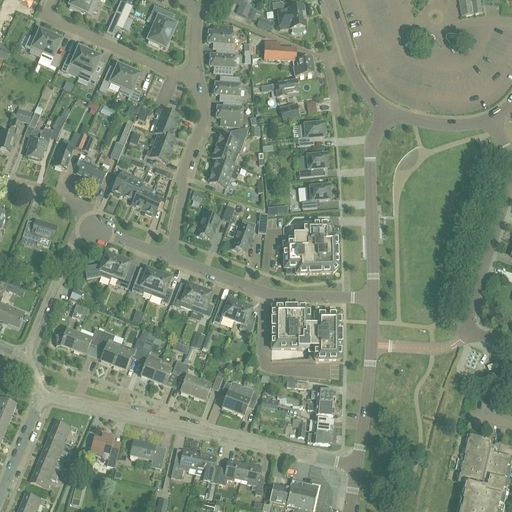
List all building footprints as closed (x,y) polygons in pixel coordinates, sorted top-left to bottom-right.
[(97,5),(84,0),(72,0),(69,7),(71,8),(70,10),(81,15),(81,13),(91,17),(97,5)] [(458,0),(461,18),(482,15),(479,0),(458,0)] [(246,19),(251,9),(252,7),(241,2),(236,15),(246,19)] [(126,6),(120,3),(115,14),(121,17),(126,6)] [(132,8),(126,6),(121,17),(127,19),(132,8)] [(257,12),(251,9),(246,19),(252,22),(257,12)] [(277,13),(278,21),(304,18),(303,9),(287,11),(287,12),(277,13)] [(121,17),(115,14),(111,25),(116,27),(121,17)] [(127,19),(121,17),(116,27),(122,30),(127,19)] [(158,19),(152,30),(171,39),(176,27),(170,24),(171,22),(160,17),(159,19),(158,19)] [(291,34),(294,36),(302,35),(304,32),(303,29),(306,28),(304,18),(278,21),(279,31),(289,29),(289,30),(290,30),(291,34)] [(272,25),(260,20),(258,24),(257,28),(269,33),(272,25)] [(213,51),(217,51),(230,52),(230,51),(231,47),(232,47),(233,35),(231,34),(232,28),(215,27),(214,34),(209,33),(208,35),(207,35),(207,42),(208,42),(208,44),(213,45),(213,51)] [(171,39),(152,30),(147,42),(149,43),(148,45),(158,50),(159,48),(165,50),(171,39)] [(29,54),(31,54),(40,59),(42,54),(42,55),(50,36),(39,31),(36,40),(30,37),(25,48),(31,51),(29,54)] [(50,36),(42,55),(43,55),(53,59),(50,66),(56,69),(61,58),(55,55),(61,41),(50,36)] [(279,44),(265,43),(264,60),(292,62),(295,63),(295,62),(295,50),(279,49),(279,44)] [(81,72),(90,54),(79,49),(72,63),(66,61),(62,71),(78,79),(81,72)] [(0,52),(0,58),(7,62),(8,59),(10,54),(1,50),(0,52)] [(215,75),(232,76),(233,70),(234,70),(235,58),(234,58),(234,52),(230,51),(230,52),(217,51),(216,57),(211,57),(211,58),(209,58),(209,66),(210,66),(210,68),(216,68),(215,75)] [(81,72),(78,79),(95,86),(100,75),(94,73),(100,58),(90,54),(81,72)] [(295,63),(292,62),(294,78),(314,76),(314,72),(315,72),(315,68),(313,68),(312,59),(295,62),(295,63)] [(120,89),(129,71),(118,66),(111,80),(105,78),(99,92),(105,94),(109,84),(120,89)] [(129,71),(120,89),(120,90),(119,94),(129,98),(128,101),(136,105),(141,94),(133,90),(140,76),(129,71)] [(220,103),(223,103),(237,104),(237,103),(237,98),(239,98),(240,87),(238,87),(239,80),(222,79),(221,86),(216,85),(215,87),(214,87),(213,94),(215,94),(215,96),(220,97),(220,103)] [(164,81),(160,90),(167,94),(172,85),(164,81)] [(276,92),(277,99),(287,98),(286,95),(298,93),(296,82),(278,85),(271,86),(272,93),(276,92)] [(86,108),(97,113),(100,107),(89,102),(86,108)] [(222,127),(239,129),(239,122),(241,122),(242,110),(240,110),(241,104),(237,103),(237,104),(223,103),(223,109),(217,109),(217,110),(216,110),(215,118),(217,118),(217,120),(222,120),(222,127)] [(297,106),(280,111),(282,121),(300,116),(297,106)] [(101,114),(112,119),(115,113),(104,107),(103,108),(101,107),(99,112),(101,113),(101,114)] [(137,110),(130,107),(126,116),(133,119),(137,110)] [(42,111),(36,108),(34,114),(40,117),(42,111)] [(141,110),(139,116),(146,119),(148,113),(141,110)] [(160,117),(158,123),(175,129),(176,127),(177,128),(180,121),(178,121),(179,118),(158,110),(156,116),(160,117)] [(54,132),(59,135),(65,122),(70,114),(65,111),(60,119),(58,118),(52,129),(54,132)] [(34,114),(28,128),(34,131),(40,117),(34,114)] [(146,119),(139,116),(137,121),(144,124),(146,119)] [(0,138),(0,151),(10,154),(13,144),(15,145),(17,138),(15,137),(17,130),(19,131),(21,124),(12,121),(10,128),(8,135),(1,133),(0,138)] [(110,159),(118,162),(132,126),(133,124),(128,121),(118,145),(116,144),(110,159)] [(158,137),(170,141),(175,129),(158,123),(154,121),(152,126),(156,128),(154,135),(158,137)] [(298,141),(299,148),(311,147),(310,140),(324,139),(324,133),(323,125),(299,127),(300,140),(298,141)] [(84,127),(81,135),(86,137),(89,129),(84,127)] [(33,162),(39,164),(39,162),(41,163),(44,153),(46,154),(49,146),(48,145),(50,139),(52,133),(44,130),(43,133),(42,133),(33,162)] [(28,161),(33,162),(42,133),(36,131),(35,133),(34,132),(33,135),(31,134),(30,140),(29,140),(27,148),(29,149),(26,158),(28,159),(28,161)] [(217,146),(217,148),(238,155),(239,156),(248,132),(244,131),(233,132),(230,140),(221,137),(220,139),(218,138),(216,145),(217,146)] [(87,138),(81,152),(88,155),(94,142),(93,141),(95,138),(88,135),(87,138)] [(80,136),(74,150),(75,150),(81,152),(87,138),(80,136)] [(175,143),(170,141),(158,137),(156,143),(151,141),(149,147),(154,148),(170,154),(175,143)] [(54,168),(66,172),(73,151),(61,147),(54,168)] [(145,157),(166,165),(167,163),(169,164),(171,157),(169,157),(170,154),(154,148),(152,154),(147,152),(145,157)] [(217,161),(234,167),(238,155),(217,148),(212,159),(217,161)] [(298,172),(299,180),(313,178),(313,171),(327,170),(326,165),(327,164),(326,156),(300,158),(301,172),(298,172)] [(77,176),(89,182),(95,168),(89,165),(91,161),(85,158),(77,176)] [(238,169),(234,167),(217,161),(213,173),(229,179),(236,182),(238,176),(236,176),(238,169)] [(89,182),(101,187),(109,169),(103,166),(101,171),(95,168),(89,182)] [(121,196),(123,197),(132,177),(122,172),(112,192),(114,193),(113,195),(120,198),(121,196)] [(229,179),(213,173),(212,175),(210,175),(208,181),(209,182),(209,184),(218,187),(216,193),(223,196),(229,179)] [(134,203),(139,191),(144,182),(132,177),(123,197),(134,203)] [(301,203),(302,211),(316,209),(315,203),(330,201),(329,196),(330,196),(329,187),(305,189),(306,203),(301,203)] [(132,207),(143,212),(151,196),(139,191),(134,203),(132,207)] [(145,215),(151,218),(152,216),(154,217),(163,197),(158,194),(156,199),(151,196),(143,212),(145,213),(145,215)] [(221,222),(229,224),(234,210),(235,206),(228,204),(227,208),(221,222)] [(203,238),(211,241),(213,234),(214,234),(217,227),(216,227),(219,220),(204,214),(195,238),(203,240),(203,238)] [(258,235),(265,236),(267,216),(259,216),(258,235)] [(36,246),(48,250),(50,242),(52,242),(57,228),(36,222),(32,235),(24,233),(22,239),(37,243),(36,246)] [(238,251),(246,254),(248,247),(249,248),(252,240),(251,240),(254,233),(239,227),(230,251),(238,254),(238,251)] [(314,228),(316,276),(320,276),(320,275),(326,275),(324,227),(314,228)] [(330,227),(324,227),(326,275),(331,275),(332,276),(338,269),(337,268),(337,260),(337,251),(336,251),(336,238),(335,238),(335,228),(330,228),(330,227)] [(308,276),(316,276),(314,228),(304,228),(304,238),(305,276),(308,276)] [(295,276),(305,276),(304,238),(294,238),(294,239),(295,275),(295,276)] [(285,276),(295,275),(294,239),(289,239),(289,246),(283,246),(284,271),(285,271),(285,276)] [(101,278),(109,281),(118,259),(116,259),(117,258),(116,257),(115,256),(114,255),(112,255),(110,254),(108,255),(106,255),(106,254),(105,255),(102,265),(84,268),(86,280),(101,278)] [(115,286),(127,290),(132,276),(126,274),(130,264),(130,265),(130,264),(129,263),(129,264),(128,263),(128,262),(127,261),(126,260),(124,259),(123,259),(122,259),(121,259),(120,259),(119,260),(118,259),(109,281),(110,282),(111,279),(117,282),(115,286)] [(143,294),(150,297),(159,275),(157,274),(157,273),(157,272),(156,271),(155,271),(154,271),(153,270),(152,270),(151,270),(150,270),(149,270),(148,271),(147,270),(146,270),(146,271),(143,280),(137,278),(131,292),(143,296),(143,294)] [(161,303),(168,306),(173,292),(167,289),(171,280),(171,279),(170,279),(169,278),(169,277),(168,277),(168,276),(167,275),(166,275),(165,274),(164,274),(163,274),(162,274),(160,274),(160,275),(159,275),(150,297),(162,301),(161,303)] [(5,291),(23,299),(26,292),(8,284),(8,285),(5,291)] [(180,308),(191,312),(199,290),(198,289),(198,288),(197,287),(196,287),(195,286),(194,285),(193,285),(192,285),(191,285),(189,286),(188,286),(187,285),(187,286),(183,296),(177,293),(172,307),(179,310),(180,308)] [(191,312),(209,319),(214,307),(208,305),(211,295),(212,295),(212,294),(211,294),(210,294),(210,293),(209,292),(208,291),(207,291),(206,290),(204,290),(202,290),(201,290),(201,291),(199,290),(191,312)] [(79,304),(82,297),(72,293),(69,300),(79,304)] [(222,319),(234,323),(240,305),(239,305),(239,304),(238,303),(237,302),(236,301),(235,301),(234,301),(233,301),(233,300),(231,301),(230,301),(230,302),(229,301),(228,301),(224,311),(218,309),(213,323),(219,325),(222,319)] [(0,322),(18,329),(24,314),(0,304),(0,322)] [(84,316),(86,317),(89,310),(77,305),(74,312),(71,319),(82,323),(84,316)] [(239,330),(250,334),(255,322),(249,320),(252,311),(253,310),(252,310),(250,309),(251,309),(250,308),(250,307),(249,306),(248,306),(246,305),(245,305),(244,305),(243,305),(242,305),(242,306),(240,305),(234,323),(240,326),(239,330)] [(107,308),(101,306),(99,312),(104,314),(107,308)] [(296,351),(296,310),(296,309),(285,309),(285,310),(285,351),(296,351)] [(271,351),(285,351),(285,310),(271,310),(271,321),(271,329),(271,330),(271,351)] [(308,350),(308,327),(308,310),(296,310),(296,351),(297,351),(308,351),(308,350)] [(142,315),(135,312),(131,325),(138,327),(142,315)] [(314,362),(327,362),(327,317),(314,318),(314,327),(314,350),(314,362)] [(327,362),(339,362),(339,346),(340,346),(340,334),(339,334),(339,317),(327,317),(327,362)] [(140,328),(147,330),(150,324),(143,321),(140,328)] [(61,347),(73,351),(80,335),(82,330),(81,330),(82,328),(78,326),(77,328),(76,328),(74,334),(67,331),(65,336),(55,337),(56,349),(57,349),(56,347),(61,347)] [(90,345),(97,348),(103,334),(102,333),(103,331),(99,330),(98,331),(95,330),(91,341),(86,339),(86,337),(80,335),(73,351),(86,356),(90,345)] [(100,362),(113,367),(119,352),(121,346),(112,343),(114,338),(103,334),(97,348),(105,351),(100,362)] [(204,337),(196,334),(191,348),(199,351),(204,337)] [(201,350),(206,352),(212,336),(207,334),(201,350)] [(130,359),(138,362),(143,349),(146,342),(138,339),(131,356),(119,352),(113,367),(125,372),(130,359)] [(178,378),(183,380),(189,367),(188,366),(194,350),(189,348),(184,360),(178,378)] [(140,378),(153,383),(159,367),(146,362),(150,352),(143,349),(138,362),(145,365),(140,378)] [(172,375),(178,378),(184,360),(178,358),(172,375)] [(153,383),(165,387),(171,372),(159,367),(153,383)] [(180,393),(193,398),(199,383),(186,378),(180,393)] [(211,391),(217,393),(222,380),(216,378),(211,391)] [(294,390),(307,391),(308,383),(295,382),(294,390)] [(193,398),(205,403),(211,387),(199,383),(193,398)] [(222,409),(233,414),(242,390),(242,389),(241,388),(232,384),(231,385),(226,383),(220,397),(225,400),(222,409)] [(233,414),(244,418),(247,408),(253,410),(259,396),(253,394),(252,392),(243,389),(242,389),(242,390),(233,414)] [(316,405),(334,406),(335,394),(317,392),(317,393),(311,393),(311,400),(317,400),(316,405)] [(292,409),(298,410),(298,408),(305,408),(305,403),(299,402),(299,400),(293,400),(293,399),(287,399),(287,398),(280,397),(279,404),(286,406),(286,407),(292,407),(292,409)] [(0,401),(0,413),(11,419),(16,407),(0,401)] [(260,409),(276,412),(277,404),(261,401),(260,409)] [(315,417),(332,418),(334,406),(316,405),(316,407),(309,406),(308,411),(316,412),(315,417)] [(0,427),(7,430),(11,419),(0,413),(0,427)] [(305,427),(306,424),(299,423),(299,421),(293,420),(292,428),(298,429),(298,431),(303,431),(303,432),(305,432),(305,427)] [(314,433),(331,435),(332,422),(315,420),(315,422),(310,421),(309,433),(314,433)] [(65,442),(66,440),(69,433),(75,435),(77,431),(71,428),(70,430),(55,423),(50,436),(65,442)] [(291,440),(297,441),(297,439),(304,440),(305,432),(303,432),(303,431),(298,431),(298,430),(292,430),(291,440)] [(313,446),(330,447),(331,435),(314,433),(314,436),(309,436),(308,444),(313,445),(313,446)] [(107,467),(114,469),(120,444),(114,443),(115,438),(102,435),(101,441),(94,439),(90,456),(98,457),(97,460),(108,463),(107,467)] [(72,443),(66,440),(65,442),(50,436),(45,448),(60,454),(61,452),(64,444),(70,447),(72,443)] [(503,511),(510,483),(508,482),(511,465),(511,447),(495,443),(494,448),(489,447),(491,441),(467,436),(456,485),(466,487),(460,511),(503,511)] [(156,447),(133,442),(133,444),(132,445),(131,448),(132,450),(129,459),(131,462),(135,463),(137,461),(138,457),(158,462),(156,470),(161,471),(164,459),(159,458),(160,451),(155,450),(156,447)] [(45,448),(40,460),(55,466),(56,464),(59,456),(65,459),(67,455),(61,452),(60,454),(45,448)] [(196,471),(200,455),(183,451),(180,464),(175,463),(171,479),(182,482),(184,471),(189,473),(190,471),(196,472),(196,471)] [(202,478),(201,481),(217,485),(219,473),(213,472),(216,459),(200,455),(196,471),(196,472),(195,476),(202,478)] [(55,466),(40,460),(35,472),(51,478),(51,476),(54,469),(60,471),(62,467),(56,464),(55,466)] [(241,481),(245,465),(228,461),(225,474),(219,473),(217,485),(226,487),(227,481),(234,483),(234,479),(241,481)] [(255,495),(261,497),(264,483),(258,482),(261,468),(245,465),(241,481),(248,482),(247,485),(257,488),(255,495)] [(51,478),(35,472),(30,484),(45,490),(50,480),(56,483),(57,479),(51,476),(51,478)] [(262,511),(271,511),(273,506),(287,509),(287,510),(293,511),(292,511),(312,511),(318,488),(292,482),(290,489),(274,486),(270,506),(264,505),(264,506),(262,511)] [(73,497),(79,498),(80,494),(82,495),(84,487),(76,485),(73,497)] [(206,500),(212,501),(215,486),(209,485),(206,500)] [(25,495),(20,508),(30,511),(36,511),(39,505),(46,507),(47,503),(41,500),(41,502),(25,495)] [(156,511),(164,511),(167,502),(159,500),(156,511)]
